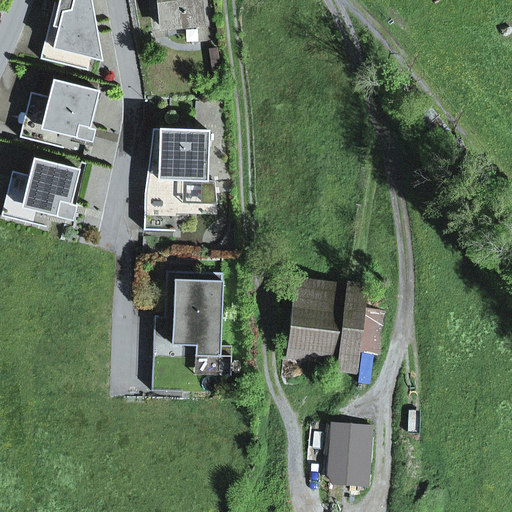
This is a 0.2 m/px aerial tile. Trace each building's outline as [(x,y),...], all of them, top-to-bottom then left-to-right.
[(65,0),(64,5),(53,49),(102,62),(91,0),(65,0)] [(159,0),(162,28),(202,24),(199,0),(159,0)] [(50,60),(53,49),(64,5),(55,3),(41,57),(50,60)] [(49,97),(41,130),(52,132),(87,141),(99,91),(53,80),(49,97)] [(41,130),(49,97),(31,93),(20,138),(49,145),(52,132),(41,130)] [(145,193),(162,194),(162,181),(157,181),(159,129),(153,129),(145,193)] [(159,129),(157,181),(162,181),(188,182),(210,182),(210,205),(221,205),(214,181),(207,181),(209,131),(159,129)] [(80,170),(34,159),(29,176),(21,208),(34,211),(68,220),(80,170)] [(12,172),(4,206),(1,217),(30,224),(34,211),(21,208),(29,176),(12,172)] [(187,204),(210,205),(210,182),(188,182),(187,204)] [(223,273),(166,271),(165,307),(173,307),(172,318),(154,318),(152,391),(218,393),(219,376),(231,376),(232,346),(221,346),(223,273)] [(384,311),(364,309),(367,287),(296,279),(287,351),(337,357),(335,370),(357,372),(359,353),(378,355),(384,311)] [(368,486),(372,427),(331,424),(328,475),(332,484),(368,486)]
